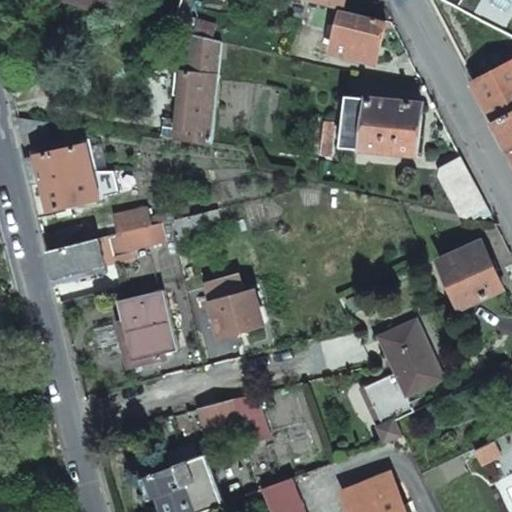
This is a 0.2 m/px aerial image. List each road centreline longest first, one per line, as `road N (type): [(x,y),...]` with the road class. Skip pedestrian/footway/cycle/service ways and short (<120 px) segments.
road 1 (residential): [(2,140),(102,511)]
road 2 (secondary): [(409,0),(511,203)]
